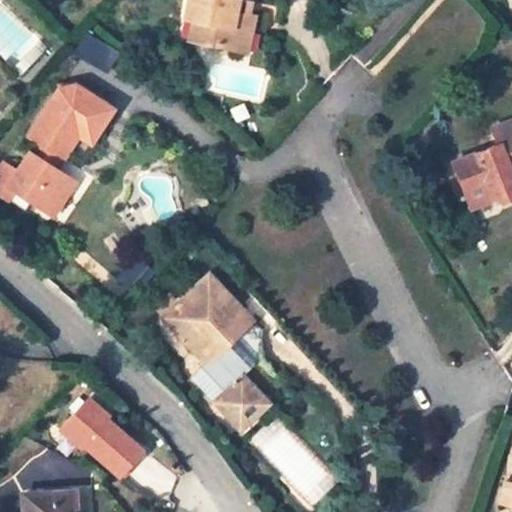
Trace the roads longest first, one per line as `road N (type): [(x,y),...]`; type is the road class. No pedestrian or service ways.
road 1 (residential): [(307,134),(464,448),(444,511)]
road 2 (residential): [(231,511),(183,439),(0,272)]
